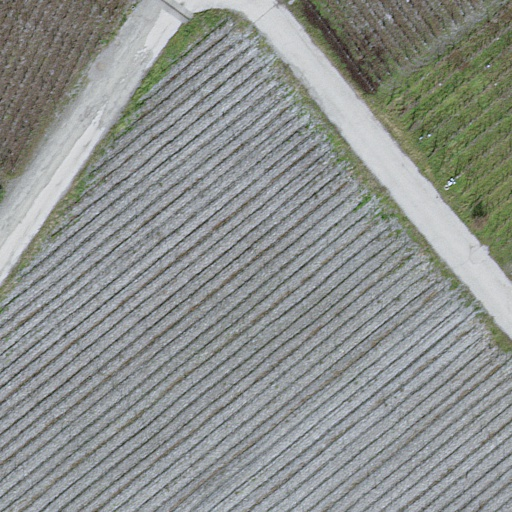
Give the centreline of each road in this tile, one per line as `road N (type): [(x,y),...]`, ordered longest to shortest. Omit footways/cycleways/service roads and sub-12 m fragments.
road 1 (unclassified): [(259,0),(511,315)]
road 2 (unclassified): [(171,0),(0,258)]
